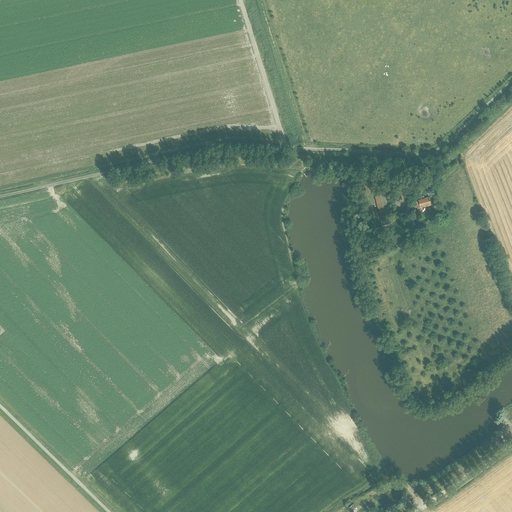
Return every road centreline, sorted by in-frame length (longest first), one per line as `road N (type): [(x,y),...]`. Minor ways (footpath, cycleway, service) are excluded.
road 1 (track): [(0,196),(223,146),(433,154),(511,81)]
road 2 (unclassified): [(108,511),(0,406)]
